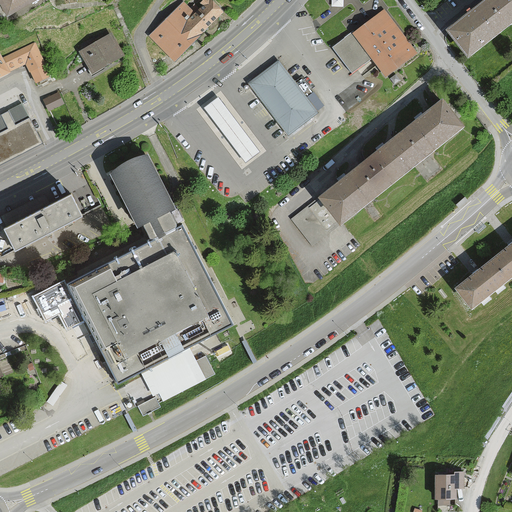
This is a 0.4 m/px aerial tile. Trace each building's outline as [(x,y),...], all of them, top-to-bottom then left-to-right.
[(0,0),(0,4),(7,17),(36,0),(0,0)] [(195,14),(184,2),(149,36),(175,62),(225,12),(212,0),(204,0),(201,4),(203,6),(195,14)] [(511,22),(511,0),(484,0),(475,7),(446,30),(468,57),(511,22)] [(417,53),(384,9),(352,33),(372,59),(385,77),(417,53)] [(111,33),(79,52),(93,75),(125,56),(111,33)] [(352,33),(333,48),(352,73),(372,59),(352,33)] [(51,75),(34,42),(3,58),(10,72),(26,64),(36,83),(51,75)] [(0,76),(10,72),(3,58),(1,53),(0,52),(0,76)] [(319,113),(280,61),(248,84),(268,110),(287,136),(319,113)] [(59,92),(43,100),(49,112),(65,104),(59,92)] [(246,163),(260,152),(219,97),(204,108),(246,163)] [(464,127),(442,99),(428,111),(389,142),(353,170),(317,199),(339,226),(464,127)] [(0,165),(44,143),(23,103),(0,114),(0,165)] [(183,221),(148,152),(108,172),(137,230),(144,226),(151,239),(154,238),(156,242),(68,286),(86,320),(97,340),(119,384),(141,373),(188,349),(234,326),(183,226),(179,226),(178,224),(183,221)] [(82,215),(72,194),(5,229),(16,250),(82,215)] [(339,226),(317,199),(291,219),(312,247),(339,226)] [(511,278),(511,243),(510,245),(474,273),(455,288),(472,309),(511,278)] [(86,320),(68,286),(66,280),(33,297),(46,322),(60,315),(67,329),(86,320)] [(244,340),(242,341),(253,362),(255,361),(257,360),(246,339),(244,340)] [(194,361),(188,349),(141,373),(153,396),(159,393),(164,402),(204,379),(194,361)] [(206,354),(194,361),(204,379),(216,373),(206,354)] [(160,407),(155,397),(138,406),(143,416),(160,407)] [(124,415),(132,430),(134,429),(136,429),(128,413),(126,414),(124,415)] [(456,475),(456,488),(464,488),(464,473),(456,473),(456,475)] [(456,475),(435,475),(435,500),(438,500),(438,506),(450,506),(450,499),(456,499),(456,488),(456,475)]
